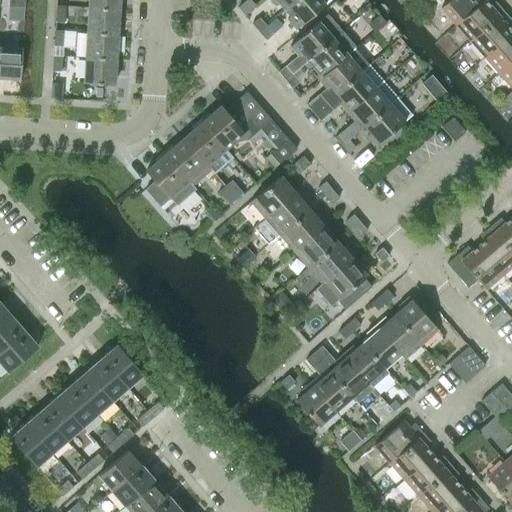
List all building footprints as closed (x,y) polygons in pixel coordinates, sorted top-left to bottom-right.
[(88,0),(88,8),(118,10),(119,0),(88,0)] [(245,0),(244,1),(237,8),(244,16),(252,9),(255,6),(250,0),(245,0)] [(271,0),(276,5),(279,3),(285,10),(296,0),(271,0)] [(296,0),(285,10),(290,16),(287,19),(296,29),(329,0),(296,0)] [(450,0),(448,2),(442,7),(456,23),(483,0),(450,0)] [(485,0),(483,0),(456,23),(471,40),(504,11),(495,2),(490,6),(485,0)] [(56,6),(55,22),(64,22),(65,7),(56,6)] [(88,8),(87,33),(117,35),(118,10),(88,8)] [(504,11),(471,40),(485,56),(511,32),(511,29),(506,22),(510,18),(504,11)] [(319,21),(290,46),(298,56),(302,53),(308,61),(333,38),(342,31),(327,14),(319,21)] [(252,24),(259,33),(266,26),(259,18),(252,24)] [(259,33),(265,40),(273,34),(266,26),(259,33)] [(54,30),(53,46),(62,47),(63,31),(54,30)] [(511,32),(485,56),(499,73),(511,62),(511,32)] [(87,33),(85,57),(115,59),(117,35),(87,33)] [(333,38),(308,61),(314,67),(310,70),(319,79),(347,55),(347,54),(333,38)] [(0,46),(0,77),(20,79),(22,47),(0,46)] [(313,99),(306,105),(313,114),(369,65),(355,48),(354,48),(347,54),(347,55),(319,79),(326,88),(313,99)] [(62,56),(53,55),(52,71),(61,72),(62,56)] [(114,85),(115,59),(85,57),(83,83),(114,85)] [(511,62),(499,73),(511,87),(511,62)] [(369,65),(313,114),(320,121),(327,115),(326,114),(340,103),(347,112),(383,81),(369,65)] [(277,72),(284,81),(292,74),(285,66),(277,72)] [(284,81),(291,88),(299,82),(292,74),(284,81)] [(354,120),(341,132),(343,133),(348,140),(364,126),(397,97),(383,81),(347,112),(354,120)] [(246,91),(237,99),(262,128),(271,120),(246,91)] [(397,97),(364,126),(370,133),(367,135),(376,145),(404,121),(412,114),(397,97)] [(220,106),(201,122),(224,150),(233,143),(249,139),(253,144),(266,132),(262,128),(237,99),(224,110),(220,106)] [(453,142),(465,132),(452,117),(441,127),(453,142)] [(284,134),(271,120),(262,128),(266,132),(278,147),(288,139),(284,134)] [(201,122),(183,138),(211,170),(213,172),(231,157),(224,150),(201,122)] [(334,138),(341,146),(348,140),(341,132),(334,138)] [(183,138),(165,154),(188,181),(193,186),(211,170),(183,138)] [(278,147),(270,154),(279,164),(296,149),(288,139),(278,147)] [(341,146),(348,154),(355,148),(348,140),(341,146)] [(154,180),(144,189),(159,207),(160,205),(169,198),(174,203),(176,206),(195,189),(193,186),(188,181),(165,154),(146,170),(154,180)] [(295,162),(302,170),(310,164),(303,156),(295,162)] [(250,202),(265,219),(295,193),(280,176),(250,202)] [(225,186),(235,199),(242,193),(231,180),(225,186)] [(318,188),(324,196),(332,190),(325,182),(318,188)] [(229,204),(235,199),(225,186),(218,191),(229,204)] [(331,204),(339,198),(332,190),(324,196),(331,204)] [(295,193),(265,219),(279,235),(309,210),(295,193)] [(309,210),(279,235),(294,252),(323,226),(309,210)] [(346,221),(353,229),(360,223),(353,214),(346,221)] [(490,227),(511,252),(511,218),(511,217),(502,226),(497,221),(490,227)] [(359,237),(367,230),(360,223),(353,229),(359,237)] [(323,226),(294,252),(308,269),(338,242),(323,226)] [(478,246),(502,275),(511,266),(511,252),(490,227),(484,233),(488,238),(478,246)] [(338,242),(308,269),(321,284),(322,284),(351,258),(338,242)] [(485,290),(502,275),(478,246),(468,255),(463,249),(446,264),(467,288),(476,280),(485,290)] [(381,262),(389,256),(382,248),(374,254),(381,262)] [(321,284),(316,288),(331,306),(336,301),(337,301),(345,310),(371,287),(363,278),(366,275),(351,258),(322,284),(321,284)] [(378,296),(385,303),(393,297),(386,289),(378,296)] [(377,311),(385,303),(378,296),(370,303),(377,311)] [(415,338),(422,345),(438,331),(409,297),(399,306),(402,309),(395,315),(415,338)] [(0,304),(0,324),(10,316),(0,304)] [(376,326),(400,354),(405,360),(422,345),(415,338),(395,315),(388,320),(386,317),(376,326)] [(10,316),(0,324),(0,351),(23,331),(10,316)] [(346,325),(352,332),(360,325),(354,318),(346,325)] [(344,339),(352,332),(346,325),(338,332),(344,339)] [(362,343),(384,368),(400,354),(376,326),(367,334),(369,337),(362,343)] [(23,331),(0,351),(0,362),(8,372),(37,347),(23,331)] [(343,354),(368,382),(384,368),(362,343),(356,349),(353,346),(343,354)] [(101,359),(126,388),(142,374),(117,345),(101,359)] [(313,353),(351,397),(368,382),(343,354),(335,362),(321,346),(313,353)] [(459,355),(475,374),(484,365),(468,346),(459,355)] [(319,376),(311,383),(335,411),(351,397),(313,353),(305,360),(319,376)] [(448,364),(452,369),(464,383),(475,374),(459,355),(448,364)] [(86,372),(111,401),(126,388),(101,359),(86,372)] [(71,385),(96,414),(111,401),(86,372),(71,385)] [(280,382),(281,383),(286,389),(294,382),(288,375),(280,382)] [(318,426),(335,411),(311,383),(302,391),(304,393),(296,400),(318,426)] [(491,392),(508,411),(511,406),(511,397),(500,384),(491,392)] [(56,398),(81,427),(96,414),(71,385),(56,398)] [(480,401),(493,415),(497,420),(508,411),(491,392),(480,401)] [(41,411),(66,440),(81,427),(56,398),(41,411)] [(157,402),(147,411),(152,418),(163,409),(157,402)] [(26,424),(51,453),(66,440),(41,411),(26,424)] [(136,420),(142,427),(152,418),(147,411),(136,420)] [(374,445),(389,462),(423,432),(418,426),(412,432),(402,421),(374,445)] [(10,437),(35,466),(51,453),(26,424),(10,437)] [(127,428),(117,437),(122,444),(133,435),(127,428)] [(423,432),(389,462),(403,479),(433,453),(425,444),(430,440),(423,432)] [(106,447),(112,453),(122,444),(117,437),(106,447)] [(87,463),(86,463),(92,470),(102,461),(97,455),(96,455),(91,449),(81,457),(87,463)] [(127,450),(98,475),(112,491),(140,466),(127,450)] [(433,453),(403,479),(417,495),(452,465),(446,459),(441,463),(433,453)] [(511,471),(504,462),(487,477),(510,504),(507,506),(511,511),(511,471)] [(76,473),(81,479),(92,470),(86,463),(76,473)] [(452,465),(417,495),(431,511),(461,486),(453,477),(458,473),(452,465)] [(140,466),(112,491),(125,506),(154,481),(140,466)] [(65,482),(56,490),(62,496),(73,487),(67,480),(65,482)] [(154,481),(125,506),(130,511),(148,511),(167,496),(154,481)] [(461,486),(431,511),(464,511),(480,498),(474,491),(469,495),(461,486)] [(167,496),(148,511),(178,511),(180,511),(167,496)] [(480,498),(464,511),(482,511),(481,511),(487,506),(480,498)]
